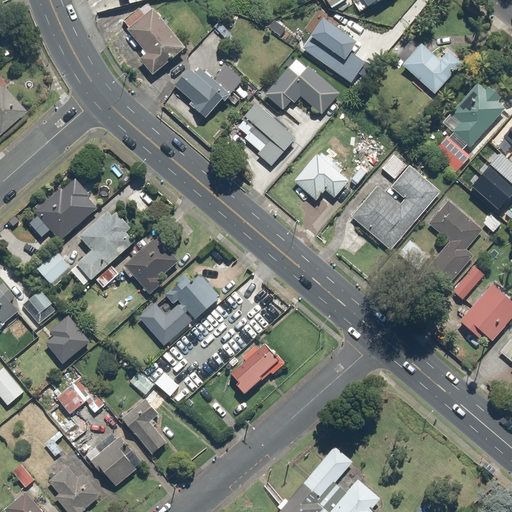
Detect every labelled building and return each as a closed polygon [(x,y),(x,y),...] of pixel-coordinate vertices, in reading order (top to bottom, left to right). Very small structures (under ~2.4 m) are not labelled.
[(324,0),(330,9),(344,0),(324,0)] [(352,0),(360,12),(372,4),(373,6),(382,0),(352,0)] [(145,2),(122,22),(127,28),(125,30),(141,48),(137,51),(141,56),(136,59),(150,76),(184,47),(145,2)] [(293,39),(342,76),(358,56),(344,45),(350,36),(316,11),(310,20),(308,19),(293,39)] [(409,42),(397,57),(403,62),(400,66),(436,95),(461,64),(445,51),(438,59),(420,44),(417,48),(409,42)] [(299,77),(288,67),(264,95),(283,111),(290,103),(293,106),(301,98),(320,114),(339,93),(308,66),(299,77)] [(189,70),(174,88),(190,102),(188,105),(206,120),(221,101),(224,104),(228,100),(235,106),(240,99),(243,101),(250,93),(237,83),(230,92),(200,67),(194,74),(189,70)] [(0,134),(24,113),(1,87),(8,81),(0,72),(0,134)] [(471,148),(504,111),(495,103),(501,97),(487,85),(483,90),(476,84),(443,122),(453,131),(432,155),(455,176),(472,157),(464,149),(467,145),(471,148)] [(294,139),(253,102),(240,116),(252,127),(247,132),(263,146),(256,154),(270,166),(294,139)] [(511,125),(502,137),(511,145),(511,125)] [(342,171),(317,152),(292,183),(316,201),(323,191),(333,199),(348,180),(340,174),(342,171)] [(411,168),(407,164),(393,153),(380,169),(394,180),(389,186),(405,199),(399,205),(375,185),(348,218),(390,253),(440,191),(411,168)] [(511,161),(503,153),(473,187),(499,209),(511,193),(511,161)] [(34,212),(59,242),(97,209),(88,199),(90,197),(75,179),(63,190),(62,188),(48,199),(45,196),(34,206),(37,210),(34,212)] [(465,214),(448,200),(427,223),(448,241),(422,270),(444,290),(475,256),(468,249),(484,231),(465,214)] [(103,289),(119,274),(111,264),(134,243),(125,233),(131,228),(116,212),(110,217),(105,211),(77,237),(89,251),(71,267),(57,251),(36,269),(54,289),(70,274),(84,288),(94,279),(103,289)] [(491,215),(483,223),(492,233),(500,224),(491,215)] [(158,237),(123,265),(148,295),(158,287),(158,277),(178,261),(158,237)] [(411,239),(397,254),(416,271),(429,257),(411,239)] [(463,299),(470,306),(492,281),(474,265),(451,292),(462,301),(463,299)] [(172,304),(176,300),(195,320),(219,297),(198,274),(190,282),(182,273),(173,282),(175,285),(164,295),(172,304)] [(511,296),(511,292),(498,279),(458,321),(478,340),(482,335),(491,343),(511,320),(511,301),(510,300),(511,296)] [(0,327),(18,313),(10,303),(15,298),(3,283),(0,285),(0,327)] [(42,288),(20,306),(32,321),(36,317),(39,320),(44,316),(41,312),(53,303),(42,288)] [(162,297),(138,317),(160,344),(188,321),(175,305),(171,308),(162,297)] [(199,330),(221,356),(260,323),(237,297),(199,330)] [(87,339),(68,315),(47,331),(51,336),(43,342),(58,362),(87,339)] [(511,340),(510,339),(499,351),(511,362),(511,340)] [(235,384),(243,395),(269,373),(272,376),(286,365),(267,342),(252,355),(249,351),(241,358),(244,361),(229,373),(237,383),(235,384)] [(0,366),(0,394),(11,405),(25,391),(0,366)] [(134,371),(126,380),(144,395),(152,386),(134,371)] [(80,375),(54,396),(70,417),(86,404),(93,414),(104,405),(80,375)] [(158,414),(143,396),(118,417),(151,456),(168,441),(150,420),(158,414)] [(63,435),(58,430),(44,443),(64,465),(47,481),(59,494),(54,499),(66,511),(81,511),(101,495),(85,477),(93,470),(75,451),(68,457),(55,443),(63,435)] [(110,432),(86,453),(116,487),(142,463),(118,437),(117,439),(110,432)] [(359,464),(333,443),(282,504),(274,511),(317,511),(319,511),(339,487),(359,464)] [(487,458),(483,463),(492,471),(496,467),(487,458)] [(21,463),(11,470),(25,488),(35,481),(21,463)] [(372,511),(371,510),(381,498),(358,479),(346,493),(339,487),(319,511),(320,511),(372,511)] [(42,511),(25,491),(4,509),(5,511),(42,511)]
